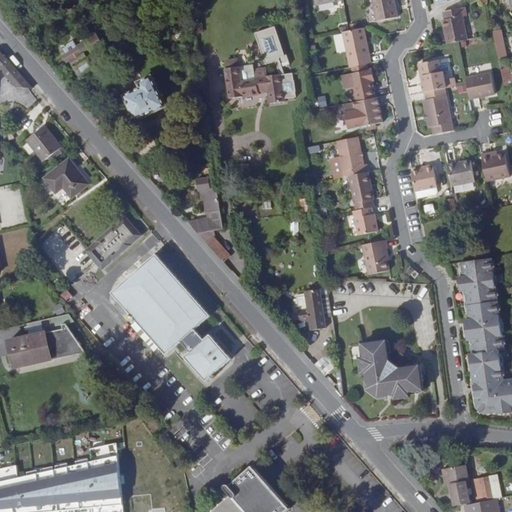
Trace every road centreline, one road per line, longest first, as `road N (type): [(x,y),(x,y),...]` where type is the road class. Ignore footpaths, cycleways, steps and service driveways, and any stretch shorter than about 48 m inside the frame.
road 1 (residential): [(361,439),(0,32)]
road 2 (residential): [(461,430),(440,280),(407,252),(390,171),(405,134)]
road 3 (unknown): [(228,465),(106,303),(110,274),(169,223)]
road 4 (residential): [(405,134),(391,58),(420,24),(416,0)]
